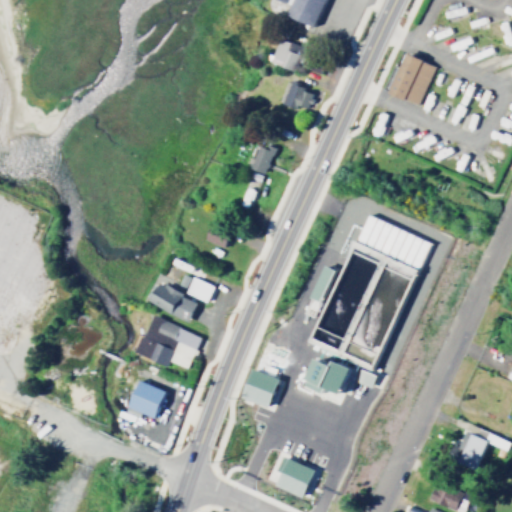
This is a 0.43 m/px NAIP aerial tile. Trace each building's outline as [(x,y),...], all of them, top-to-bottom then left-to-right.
[(312,27),(322,0),(275,0),(288,5),(284,16),(312,27)] [(268,63),(290,70),(297,45),(276,38),(268,63)] [(386,93),(415,106),(432,66),(403,53),(386,93)] [(288,106),(297,84),(288,80),(279,103),(288,106)] [(307,111),(313,90),(296,86),(290,106),(307,111)] [(271,149),(256,144),(247,167),(262,173),(271,149)] [(352,240),(415,268),(427,240),(363,213),(352,240)] [(202,239),(221,246),(226,231),(207,224),(202,239)] [(175,285),(183,287),(181,293),(204,300),(210,283),(188,276),(188,277),(179,274),(175,285)] [(145,302),(184,321),(194,300),(155,281),(145,302)] [(198,333),(146,315),(133,352),(164,364),(173,340),(193,347),(198,333)] [(183,367),(191,348),(176,341),(170,356),(179,360),(177,364),(183,367)] [(339,391),(349,365),(332,359),(331,362),(313,356),(302,384),(319,391),(322,384),(339,391)] [(265,406),(276,377),(249,367),(238,396),(265,406)] [(152,416),(163,390),(136,379),(125,405),(152,416)] [(506,438),(468,426),(456,463),(473,468),(482,441),(498,446),(495,456),(500,457),(506,438)] [(298,495),(310,468),(280,455),(273,470),(278,472),(273,484),(298,495)] [(459,511),(467,495),(434,481),(426,499),(457,511),(459,511)]
